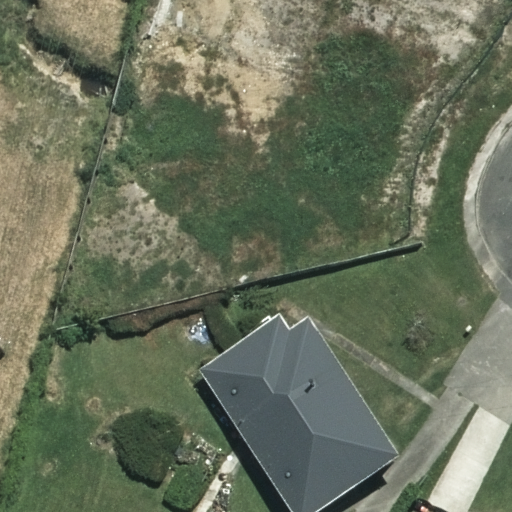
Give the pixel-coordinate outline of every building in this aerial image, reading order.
[(241,0),(161,0),(141,64),(179,75),(188,47),(223,58),(241,0)] [(407,1),(404,0),(319,0),(286,107),(260,99),(238,169),(299,188),(304,174),(377,197),(415,76),(386,67),(407,1)] [(304,306),(201,371),(290,511),(330,511),(405,465),(304,306)] [(467,511),(511,428),(511,426),(479,408),(429,502),(447,511),(467,511)] [(171,426),(126,424),(124,469),(169,471),(171,426)]
